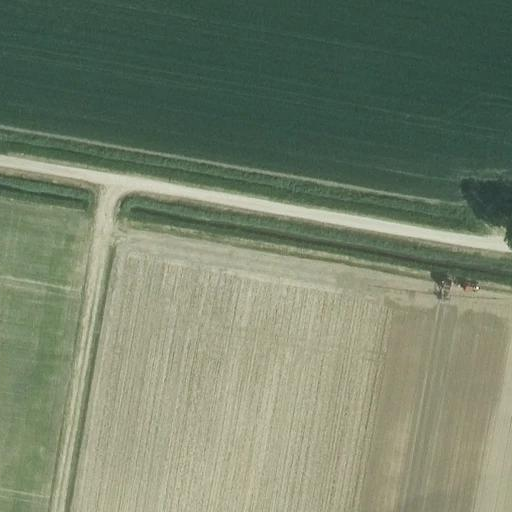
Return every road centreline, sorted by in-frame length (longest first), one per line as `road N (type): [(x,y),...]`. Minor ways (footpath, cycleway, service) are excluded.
road 1 (track): [(487,250),(0,163)]
road 2 (track): [(55,511),(107,182)]
